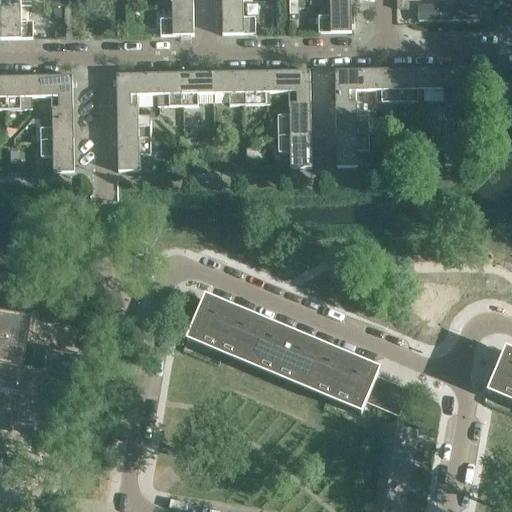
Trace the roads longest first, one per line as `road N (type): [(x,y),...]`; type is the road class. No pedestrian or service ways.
road 1 (residential): [(148,511),(165,298),(186,286),(430,371)]
road 2 (residential): [(386,50),(209,54)]
road 3 (residential): [(435,511),(449,401),(430,371)]
road 4 (residential): [(511,48),(386,50)]
